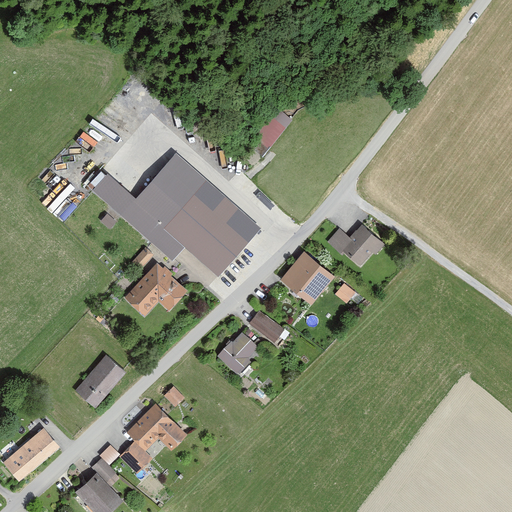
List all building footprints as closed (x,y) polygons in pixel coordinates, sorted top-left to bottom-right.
[(251,136),(265,147),(289,119),(275,108),(251,136)] [(253,226),(173,156),(133,200),(106,176),(93,191),(169,259),(183,243),(214,271),(253,226)] [(109,209),(101,218),(111,226),(119,217),(109,209)] [(330,241),(361,266),(379,243),(359,227),(349,239),(339,230),(330,241)] [(134,263),(139,267),(150,255),(145,251),(134,263)] [(283,278),(310,300),(329,277),(302,255),(283,278)] [(154,266),(126,297),(152,321),(181,291),(154,266)] [(341,284),(335,293),(344,299),(350,290),(341,284)] [(251,325),(272,340),(280,328),(259,313),(251,325)] [(241,334),(220,357),(235,371),(257,348),(241,334)] [(77,390),(94,405),(121,373),(104,359),(77,390)] [(171,389),(164,396),(173,405),(180,398),(171,389)] [(153,406),(128,431),(145,447),(157,435),(170,448),(183,435),(153,406)] [(5,465),(19,480),(55,448),(40,433),(5,465)] [(147,458),(131,443),(119,455),(134,470),(147,458)] [(96,464),(112,482),(117,477),(100,460),(96,464)] [(75,496),(92,511),(104,511),(115,500),(92,478),(75,496)]
